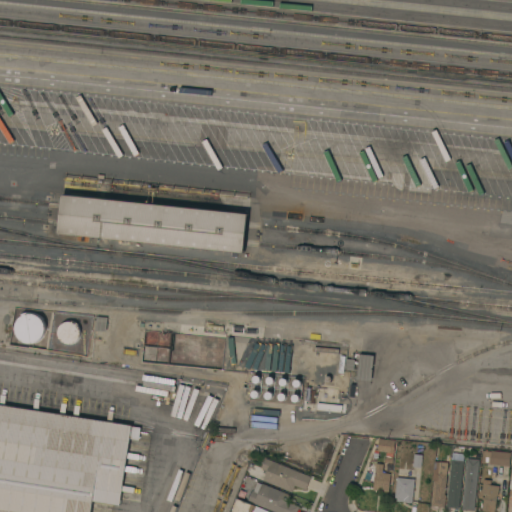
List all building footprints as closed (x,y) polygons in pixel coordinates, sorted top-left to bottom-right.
[(62,205),(63,195),(250,214),(249,225),(247,242),(246,252),(59,233),(60,223),(62,205)] [(27,313),(31,313),(33,313),(37,315),(40,316),(42,318),(43,320),(44,324),(45,326),(45,327),(45,331),(44,334),(43,336),(41,339),(38,341),(35,342),(32,343),(28,343),(25,342),(23,341),(21,339),(19,337),(17,335),(16,331),(15,329),(15,326),(16,323),(17,321),(18,319),(20,317),(21,316),(23,315),(22,314),(24,313),(25,314),(27,313)] [(106,330),(95,329),(97,316),(108,317),(106,330)] [(80,328),(80,331),(80,334),(79,337),(78,338),(77,340),(75,341),(74,342),(70,343),(68,343),(66,343),(64,342),(63,342),(63,341),(62,340),(60,338),(58,335),(58,333),(58,330),(58,328),(59,327),(60,325),(62,323),(64,322),(65,321),(68,321),(70,321),(73,321),(75,322),(76,323),(77,322),(79,324),(78,325),(80,328)] [(360,353),(374,355),(372,380),(357,379),(360,353)] [(0,511),(0,404),(141,427),(139,439),(130,438),(120,505),(93,501),(91,511),(0,511)] [(395,440),(394,454),(390,453),(387,453),(387,452),(378,450),(379,438),(395,440)] [(489,464),(490,463),(481,462),(483,450),(491,451),(491,450),(511,452),(509,466),(489,464)] [(452,452),(464,453),(459,508),(447,507),(452,452)] [(263,480),(267,470),(261,468),(265,457),(311,476),(306,489),(295,485),(292,492),(263,480)] [(431,505),(434,480),(433,479),(435,460),(448,462),(445,494),(446,494),(445,507),(431,505)] [(474,510),(462,508),(467,461),(479,462),(474,510)] [(389,491),(373,489),(376,463),(383,463),(382,472),(391,473),(389,491)] [(396,500),(397,497),(395,497),(397,477),(403,477),(404,468),(414,469),(413,478),(415,478),(412,502),(396,500)] [(296,511),(277,511),(248,500),(252,490),(253,490),(257,482),(261,483),(262,482),(291,494),(288,501),(299,506),(296,511)] [(483,483),(499,486),(498,495),(497,495),(495,510),(490,510),(490,511),(482,510),(484,499),(482,499),(482,496),(484,497),(484,493),(481,493),(483,483)] [(231,511),(237,498),(254,504),(251,511),(231,511)]
